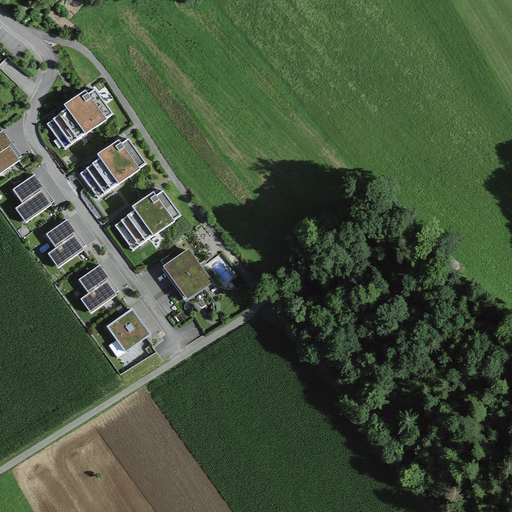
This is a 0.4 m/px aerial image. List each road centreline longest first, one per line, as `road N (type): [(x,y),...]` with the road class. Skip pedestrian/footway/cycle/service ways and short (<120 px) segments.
road 1 (residential): [(0,470),(255,305),(247,278),(99,66),(83,50),(31,38)]
road 2 (residential): [(178,340),(36,146),(31,121),(51,66),(31,38)]
